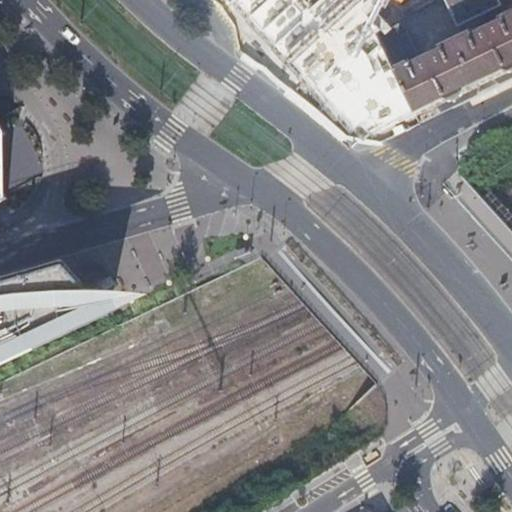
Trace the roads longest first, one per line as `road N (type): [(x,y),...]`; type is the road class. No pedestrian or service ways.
road 1 (primary): [(253,185),(294,212),(372,288),(468,411)]
road 2 (primary): [(33,0),(175,134),(253,185)]
road 3 (residential): [(253,185),(0,256)]
road 4 (primary): [(511,338),(393,203),(349,171)]
road 5 (residential): [(349,171),(511,96)]
road 6 (primary): [(349,171),(222,64)]
